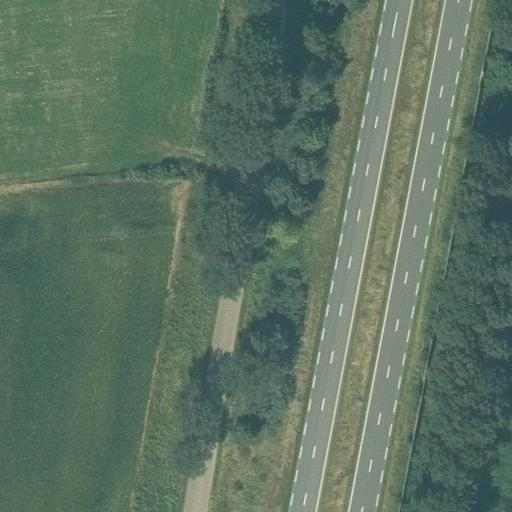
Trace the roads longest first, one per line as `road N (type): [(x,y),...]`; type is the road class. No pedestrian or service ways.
road 1 (primary): [(363,511),(460,0)]
road 2 (primary): [(399,0),(303,511)]
road 3 (unclassified): [(192,511),(264,105),(269,0)]
